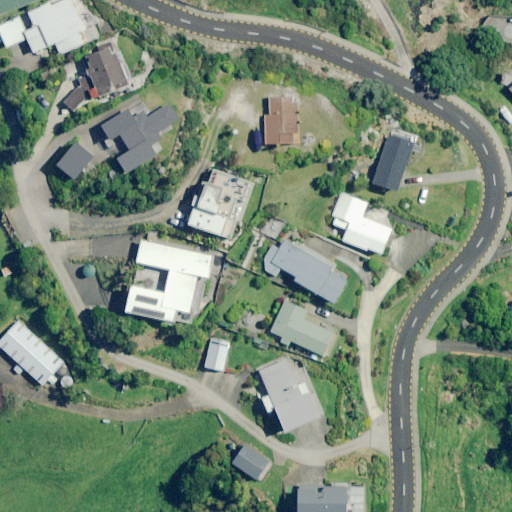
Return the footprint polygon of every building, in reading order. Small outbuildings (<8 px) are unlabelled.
[(0,0),(0,16),(42,0),(0,0)] [(0,25),(0,42),(3,41),(7,48),(27,39),(34,54),(55,44),(60,55),(84,44),(79,33),(88,29),(67,0),(63,0),(51,5),(50,3),(28,12),(34,27),(25,31),(18,17),(0,25)] [(95,45),(98,52),(82,58),(87,69),(85,70),(88,76),(78,79),(81,87),(79,88),(64,104),(74,113),(88,97),(86,93),(95,89),(99,99),(131,86),(112,39),(95,45)] [(265,116),(265,145),(294,144),(293,133),(299,133),(298,102),(293,103),(293,97),(268,98),(269,116),(265,116)] [(99,127),(110,143),(120,137),(130,152),(117,161),(126,175),(157,156),(152,147),(162,140),(158,134),(179,120),(169,104),(147,118),(143,111),(134,117),(128,108),(99,127)] [(389,135),(373,184),(398,192),(407,163),(409,164),(416,143),(389,135)] [(76,143),(56,166),(74,181),(94,158),(76,143)] [(244,203),(251,183),(213,170),(208,184),(202,182),(197,196),(194,195),(190,206),(196,208),(190,226),(222,238),(229,218),(231,219),(237,201),(244,203)] [(368,251),(382,256),(393,230),(363,218),(369,204),(341,192),(331,216),(336,218),(333,225),(347,231),(342,242),(367,252),(368,251)] [(285,224),(273,216),(262,232),(275,240),(285,224)] [(142,241),(136,265),(169,272),(164,294),(130,286),(124,316),(176,327),(177,324),(191,327),(194,313),(198,314),(206,279),(209,280),(214,258),(142,241)] [(272,247),(259,269),(277,279),(280,272),(294,280),(292,284),(316,298),(317,296),(334,306),(347,283),(345,282),(348,277),(335,270),(337,267),(294,242),(292,246),(284,242),(279,251),(272,247)] [(335,326),(284,302),(269,333),(323,358),(324,355),(329,357),(339,337),(335,326)] [(0,341),(0,348),(42,386),(64,363),(18,321),(0,341)] [(210,338),(203,368),(223,372),(230,343),(210,338)] [(258,373),(285,437),(321,422),(305,385),(299,387),(287,360),(258,373)] [(245,446),(232,467),(257,483),(270,462),(245,446)] [(346,511),(347,490),(324,489),(324,498),(315,497),(315,493),(298,493),(297,511),(346,511)]
